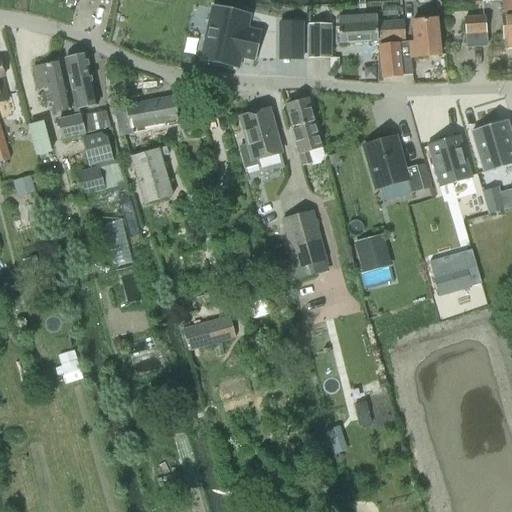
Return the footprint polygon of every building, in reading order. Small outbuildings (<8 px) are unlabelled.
[(511,0),(500,1),(504,50),(511,49),(511,0)] [(439,4),(421,6),(422,17),(440,15),(439,4)] [(213,9),(201,60),(236,68),(239,56),(253,60),(259,34),(245,31),(248,17),(213,9)] [(281,66),(306,65),(305,16),(281,17),(281,66)] [(339,44),(404,41),(403,23),(365,25),(364,19),(351,20),(352,26),(338,27),(339,44)] [(466,49),(486,48),(484,19),(464,20),(466,49)] [(409,59),(438,56),(436,21),(411,23),(413,44),(404,45),(378,46),(380,78),(399,77),(398,59),(409,59)] [(330,27),(308,26),(308,59),(330,59),(330,27)] [(96,105),(85,56),(64,61),(76,110),(96,105)] [(52,113),(70,109),(60,64),(31,71),(36,91),(46,89),(52,113)] [(376,68),(365,69),(365,80),(376,79),(376,68)] [(131,129),(177,121),(173,97),(114,108),(119,136),(132,134),(131,129)] [(291,129),(314,123),(308,100),(285,106),(291,129)] [(248,147),(240,149),(246,172),(261,168),(258,160),(280,154),(268,110),(240,118),(248,147)] [(83,134),(107,129),(103,113),(80,118),(83,134)] [(83,134),(80,118),(79,116),(57,121),(61,140),(84,135),(83,134)] [(29,126),(35,157),(51,153),(45,122),(29,126)] [(314,123),(291,129),(301,167),(309,164),(310,167),(319,165),(323,158),(321,149),(314,123)] [(511,165),(511,144),(506,123),(470,134),(482,174),(511,165)] [(107,138),(101,135),(82,140),(89,168),(113,162),(107,138)] [(403,171),(394,138),(362,147),(374,190),(405,182),(409,195),(422,192),(415,167),(403,171)] [(438,189),(470,180),(458,138),(426,147),(438,189)] [(166,148),(131,158),(144,204),(172,196),(161,158),(168,156),(166,148)] [(100,169),(78,173),(83,195),(105,191),(100,169)] [(29,178),(12,183),(17,198),(33,193),(29,178)] [(428,256),(458,247),(445,204),(415,213),(428,256)] [(312,212),(297,216),(310,267),(326,263),(312,212)] [(297,216),(281,220),(295,271),(310,267),(297,216)] [(105,222),(114,266),(134,262),(125,218),(105,222)] [(374,239),(358,243),(365,274),(382,270),(374,239)] [(462,254),(429,263),(438,297),(471,288),(462,254)] [(260,304),(249,308),(253,320),(264,316),(260,304)] [(187,351),(235,338),(230,318),(182,331),(187,351)] [(365,404),(354,407),(357,417),(368,414),(365,404)]
